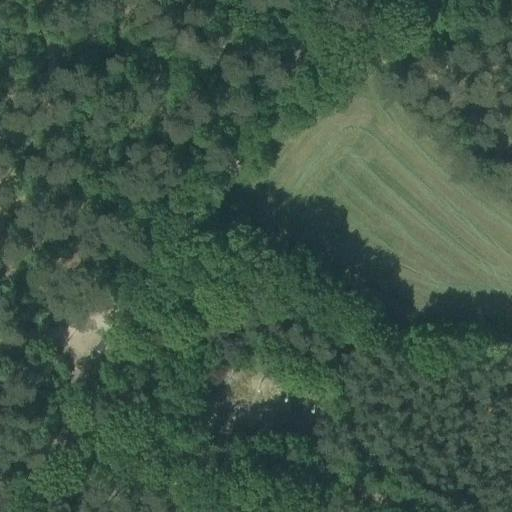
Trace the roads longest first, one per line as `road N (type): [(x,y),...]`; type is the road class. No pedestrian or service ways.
road 1 (track): [(86,324),(127,304),(236,161),(299,58),(394,10),(464,0)]
road 2 (track): [(421,511),(75,432),(77,330),(86,324)]
road 3 (track): [(86,324),(42,0)]
